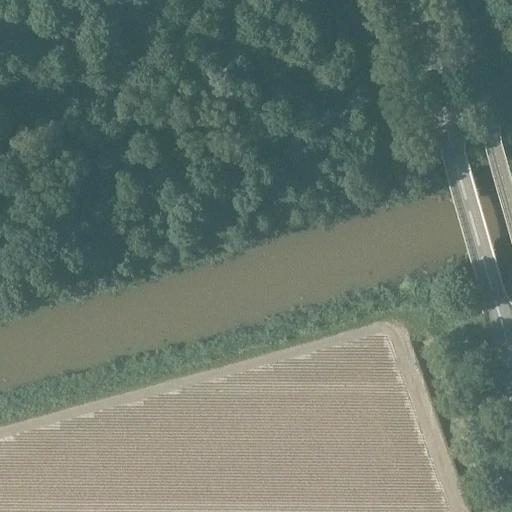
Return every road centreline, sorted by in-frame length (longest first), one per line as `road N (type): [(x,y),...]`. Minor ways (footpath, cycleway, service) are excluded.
road 1 (secondary): [(511,365),(408,0)]
road 2 (track): [(0,145),(210,0)]
road 3 (track): [(348,0),(383,157)]
